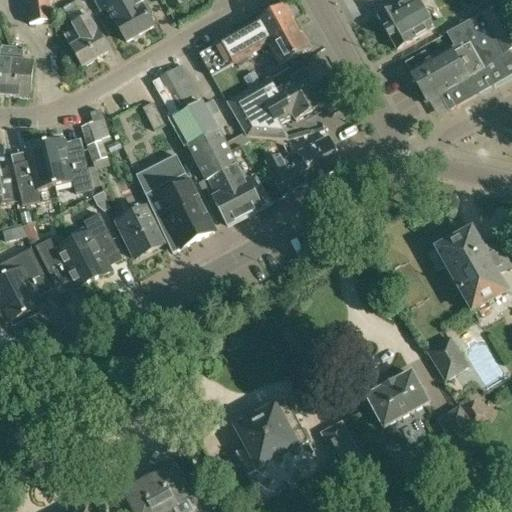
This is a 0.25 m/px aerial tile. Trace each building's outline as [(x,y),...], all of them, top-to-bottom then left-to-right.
[(25,0),(29,26),(54,23),(51,0),(25,0)] [(115,23),(127,43),(153,28),(142,9),(147,6),(143,0),(123,0),(108,9),(116,23),(115,23)] [(411,0),(379,19),(397,51),(434,30),(417,0),(411,0)] [(458,28),(492,88),(493,87),(511,76),(511,56),(510,52),(511,50),(511,0),(505,0),(480,14),(469,21),(470,22),(458,28)] [(478,0),(473,3),(480,14),(505,0),(478,0)] [(71,48),(82,68),(109,52),(98,33),(97,33),(88,17),(78,1),(63,10),(74,31),(64,36),(71,48)] [(480,14),(473,3),(463,9),(469,21),(480,14)] [(199,57),(212,78),(268,46),(296,30),(283,8),(199,57)] [(437,57),(463,104),(492,88),(458,28),(447,35),(457,52),(453,54),(451,50),(437,57)] [(268,46),(280,68),(308,51),(296,30),(268,46)] [(0,96),(7,97),(12,48),(1,47),(0,54),(0,96)] [(7,97),(30,99),(33,63),(23,62),(24,49),(12,48),(7,97)] [(440,97),(448,112),(463,104),(437,57),(429,62),(425,54),(406,64),(411,73),(410,74),(418,87),(416,88),(426,105),(440,97)] [(241,129),(247,139),(289,142),(280,127),(293,120),(295,123),(338,99),(318,65),(291,81),(293,85),(278,93),(270,79),(261,84),(250,90),(250,91),(248,93),(229,104),(241,129)] [(213,199),(228,228),(271,205),(257,180),(265,175),(244,136),(223,147),(208,119),(202,108),(182,69),(160,80),(154,83),(207,183),(208,183),(216,197),(213,199)] [(243,79),(250,90),(261,84),(254,73),(243,79)] [(213,102),(202,108),(208,119),(219,113),(213,102)] [(143,110),(154,132),(165,127),(153,104),(143,110)] [(89,146),(95,164),(107,159),(101,142),(110,139),(104,120),(81,128),(86,147),(89,146)] [(283,199),(313,184),(344,168),(329,138),(298,154),(289,159),(286,155),(266,165),(274,180),(273,181),(283,199)] [(62,140),(44,144),(55,187),(73,183),(76,194),(93,190),(83,150),(65,154),(62,140)] [(107,146),(110,155),(122,151),(119,142),(107,146)] [(30,162),(12,166),(23,206),(40,202),(37,191),(55,187),(44,144),(26,148),(30,162)] [(137,177),(173,255),(216,234),(190,181),(189,181),(177,157),(137,177)] [(0,196),(1,197),(2,205),(14,203),(10,179),(0,180),(0,196)] [(93,199),(98,208),(107,203),(104,193),(93,199)] [(116,225),(134,261),(164,246),(146,210),(116,225)] [(20,215),(23,226),(31,224),(29,213),(20,215)] [(91,233),(73,242),(93,282),(111,272),(104,259),(118,252),(99,215),(85,222),(91,233)] [(27,236),(35,233),(31,224),(23,228),(27,236)] [(23,239),(19,229),(3,234),(6,244),(23,239)] [(446,267),(473,313),(504,296),(511,298),(511,270),(511,271),(497,246),(484,254),(471,232),(427,256),(436,273),(446,267)] [(49,241),(35,249),(55,286),(68,279),(75,291),(93,282),(73,242),(55,252),(49,241)] [(25,268),(7,278),(26,318),(44,308),(38,295),(52,288),(33,250),(19,258),(25,268)] [(0,315),(2,315),(8,327),(26,318),(7,278),(0,281),(0,315)] [(426,354),(445,385),(470,369),(451,339),(426,354)] [(486,371),(496,388),(510,379),(501,363),(486,371)] [(366,399),(384,431),(430,406),(412,374),(366,399)] [(461,409),(473,429),(487,421),(474,400),(469,404),(467,400),(459,405),(462,409),(461,409)] [(236,455),(247,476),(308,444),(286,403),(237,430),(247,448),(236,455)] [(444,430),(463,460),(483,449),(464,418),(458,408),(438,420),(444,430)] [(320,435),(343,476),(366,463),(343,422),(320,435)] [(164,511),(175,511),(179,509),(177,505),(189,498),(172,468),(148,482),(164,511)] [(164,511),(148,482),(125,495),(134,511),(164,511)] [(199,491),(210,511),(225,505),(213,484),(199,491)]
